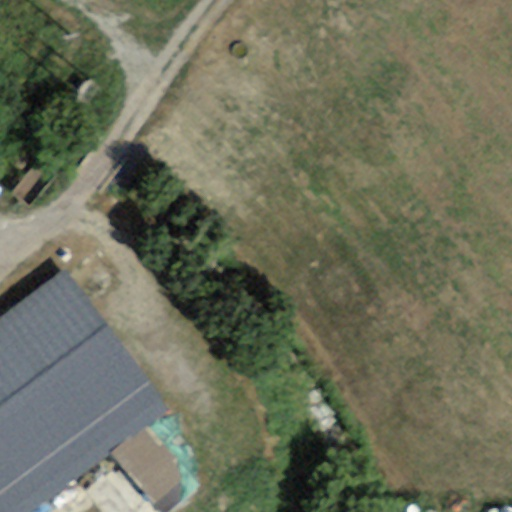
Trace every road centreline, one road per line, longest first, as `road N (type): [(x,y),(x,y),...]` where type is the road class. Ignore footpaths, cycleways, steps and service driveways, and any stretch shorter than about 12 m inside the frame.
road 1 (track): [(220,0),(80,197),(0,269)]
road 2 (track): [(164,83),(112,20),(76,0)]
